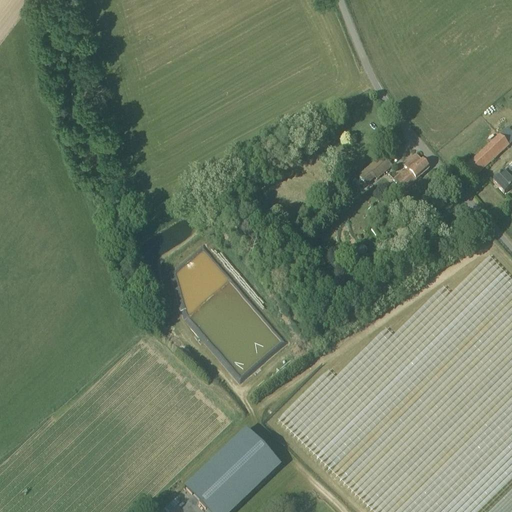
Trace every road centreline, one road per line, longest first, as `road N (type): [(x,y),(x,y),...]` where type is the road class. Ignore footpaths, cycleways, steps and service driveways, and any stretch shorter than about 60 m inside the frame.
road 1 (unclassified): [(511,248),(405,125),(368,67),(342,0)]
road 2 (track): [(253,424),(255,409),(487,246)]
